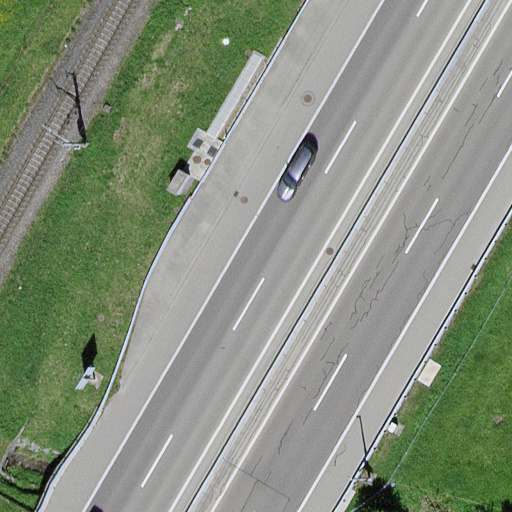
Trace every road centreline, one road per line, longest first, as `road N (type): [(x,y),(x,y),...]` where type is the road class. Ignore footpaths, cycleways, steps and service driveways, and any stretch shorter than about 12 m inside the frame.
road 1 (motorway): [(420,0),(120,511)]
road 2 (motorway): [(259,511),(511,76)]
